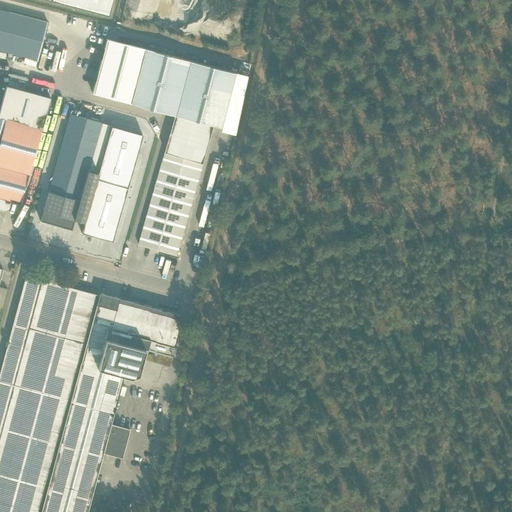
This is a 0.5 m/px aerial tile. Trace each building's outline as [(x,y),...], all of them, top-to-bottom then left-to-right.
[(110,0),(46,0),(107,16),(110,0)] [(0,9),(0,50),(37,60),(46,22),(0,9)] [(214,125),(223,127),(237,73),(105,38),(93,93),(176,116),(138,245),(177,256),(214,125)] [(49,97),(6,85),(0,106),(0,208),(5,210),(8,208),(10,202),(20,204),(37,140),(42,142),(46,128),(41,126),(49,97)] [(70,114),(39,221),(71,230),(75,215),(84,218),(111,126),(101,123),(70,114)] [(144,350),(173,357),(183,318),(144,307),(118,300),(116,309),(96,305),(98,295),(25,275),(0,369),(0,511),(86,511),(102,453),(122,458),(129,429),(110,424),(123,375),(130,377),(137,374),(144,350)]
